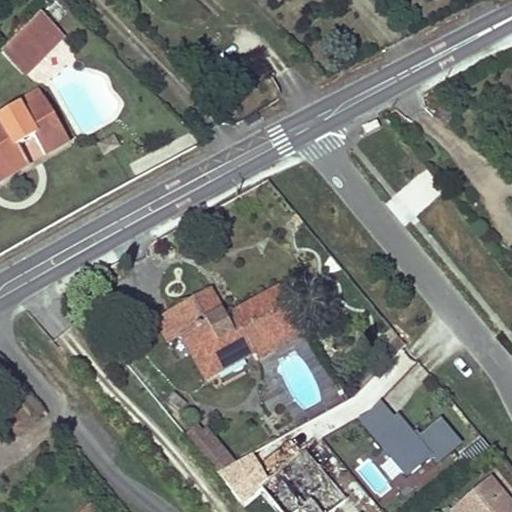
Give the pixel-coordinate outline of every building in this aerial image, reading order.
[(38,16),(4,49),(27,72),(61,38),(38,16)] [(18,106),(23,114),(46,101),(41,92),(18,106)] [(0,178),(28,162),(18,145),(34,137),(44,153),(59,145),(49,128),(58,122),(46,101),(23,114),(18,106),(0,115),(0,119),(3,125),(0,126),(0,178)] [(49,128),(59,145),(68,139),(58,122),(49,128)] [(124,149),(116,137),(98,148),(105,160),(124,149)] [(208,289),(166,313),(179,335),(187,330),(209,368),(249,345),(252,351),(298,325),(277,288),(231,314),(235,320),(228,324),(224,317),(208,289)] [(179,335),(166,313),(154,319),(166,342),(179,335)] [(231,314),(224,317),(228,324),(235,320),(231,314)] [(298,325),(252,351),(253,352),(256,358),(303,332),(298,325)] [(187,330),(179,335),(200,373),(209,368),(187,330)] [(209,368),(200,373),(204,380),(253,352),(252,351),(249,345),(209,368)] [(417,432),(415,434),(401,416),(396,420),(384,403),(360,421),(405,480),(428,463),(434,459),(436,457),(457,441),(443,421),(421,437),(417,432)] [(234,461),(210,430),(193,443),(217,474),(234,461)] [(461,446),(457,441),(436,457),(434,459),(437,464),(461,446)] [(306,451),(261,488),(281,511),(301,511),(308,507),(312,511),(334,511),(347,502),(334,486),(306,451)] [(452,511),(511,511),(511,505),(490,478),(451,510),(452,511)]
